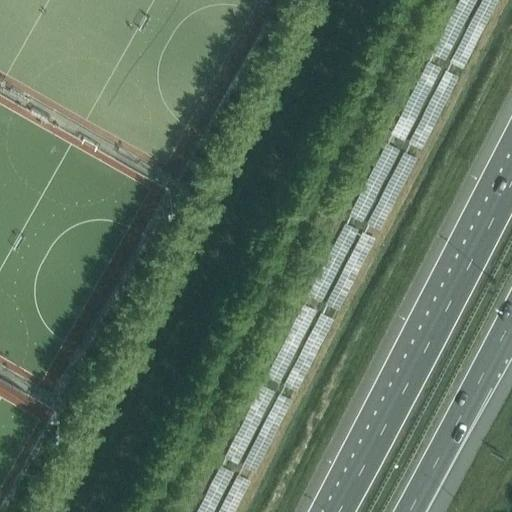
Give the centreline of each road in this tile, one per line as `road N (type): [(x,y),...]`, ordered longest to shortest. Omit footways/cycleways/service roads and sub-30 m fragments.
road 1 (motorway): [(511,182),(338,511)]
road 2 (motorway): [(406,511),(511,317)]
